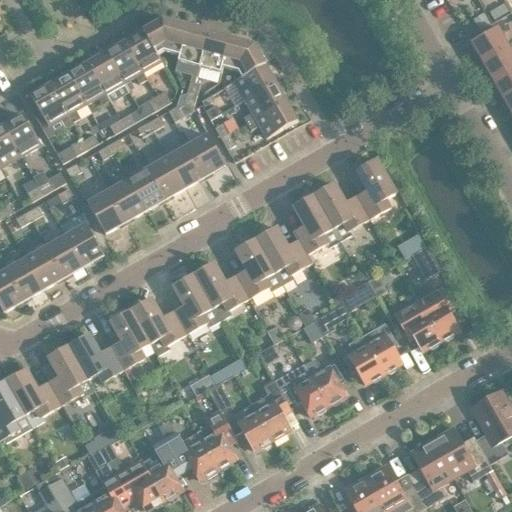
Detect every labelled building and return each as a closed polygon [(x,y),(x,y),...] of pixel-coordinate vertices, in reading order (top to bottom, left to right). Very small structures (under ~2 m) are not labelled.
[(172,19),(170,23),(163,21),(144,32),(157,56),(158,55),(163,52),(178,56),(179,56),(188,28),(189,24),(172,19)] [(199,68),(208,33),(200,31),(201,27),(189,24),(188,28),(179,56),(178,56),(177,62),(199,68)] [(162,63),(158,55),(157,56),(144,32),(143,32),(141,28),(130,35),(132,39),(125,42),(142,74),(162,63)] [(482,62),(508,48),(497,28),(471,43),(482,62)] [(217,32),(216,36),(208,33),(199,68),(221,74),(222,68),(229,39),(230,35),(217,32)] [(254,46),(229,39),(222,68),(237,73),(241,78),(241,79),(265,65),(254,46)] [(106,53),(124,84),(135,78),(139,85),(146,81),(142,74),(125,42),(118,46),(116,43),(104,50),(106,53)] [(511,54),(508,48),(482,62),(493,81),(511,70),(511,54)] [(106,53),(87,64),(105,95),(109,102),(110,104),(129,93),(124,84),(106,53)] [(109,102),(105,95),(87,64),(69,74),(86,106),(97,99),(101,106),(109,102)] [(265,65),(241,79),(241,78),(233,82),(244,102),(276,84),(265,65)] [(503,100),(511,94),(511,70),(493,81),(503,100)] [(50,85),(67,116),(72,124),(80,120),(75,112),(86,106),(69,74),(50,85)] [(196,97),(199,85),(189,83),(186,95),(196,97)] [(247,125),(255,120),(286,103),(276,84),(244,102),(251,114),(243,118),(247,125)] [(41,131),(60,121),(64,128),(72,124),(67,116),(50,85),(30,96),(34,103),(27,106),(41,131)] [(511,94),(503,100),(511,114),(511,94)] [(193,110),(195,101),(196,97),(186,95),(183,107),(193,110)] [(162,108),(168,105),(163,96),(157,99),(162,108)] [(151,115),(162,108),(157,99),(146,106),(151,115)] [(207,117),(216,112),(211,103),(202,108),(207,117)] [(286,103),(255,120),(247,125),(251,131),(259,127),(266,140),(297,122),(286,103)] [(172,121),(181,116),(176,107),(167,112),(172,121)] [(41,147),(23,115),(3,127),(20,158),(41,147)] [(125,130),(133,125),(128,116),(120,121),(125,130)] [(152,133),(164,126),(158,117),(147,124),(152,133)] [(220,140),(229,135),(220,118),(211,123),(220,140)] [(111,137),(125,130),(120,121),(106,128),(111,137)] [(142,139),(152,133),(147,124),(137,130),(142,139)] [(20,158),(3,127),(0,128),(0,168),(1,170),(20,158)] [(224,146),(233,141),(229,135),(220,140),(224,146)] [(205,178),(225,167),(207,136),(187,147),(205,178)] [(87,151),(95,146),(90,137),(82,142),(87,151)] [(112,155),(124,149),(119,140),(107,146),(112,155)] [(73,159),(87,151),(82,142),(68,150),(73,159)] [(102,161),(112,155),(107,146),(97,152),(102,161)] [(205,178),(187,147),(167,158),(185,190),(205,178)] [(167,158),(147,170),(165,201),(185,190),(167,158)] [(356,173),(367,193),(356,199),(369,221),(390,209),(386,200),(396,194),(377,161),(356,173)] [(70,180),(81,173),(76,164),(65,171),(70,180)] [(165,201),(147,170),(127,181),(146,212),(165,201)] [(37,188),(42,197),(51,192),(65,184),(60,174),(45,183),(46,183),(37,188)] [(108,192),(125,223),(146,212),(127,181),(108,192)] [(334,185),(314,197),(333,230),(340,242),(350,236),(348,233),(369,221),(356,199),(346,205),(334,185)] [(29,205),(42,197),(37,188),(24,196),(29,205)] [(60,206),(71,200),(66,191),(55,197),(60,206)] [(125,223),(108,192),(87,204),(105,235),(125,223)] [(298,243),(306,257),(307,256),(327,245),(329,248),(339,243),(340,242),(333,230),(314,197),(293,209),(304,228),(293,235),(298,243)] [(0,214),(3,220),(11,215),(6,206),(0,209),(0,214)] [(31,223),(39,218),(34,209),(26,214),(31,223)] [(17,230),(31,223),(26,214),(12,221),(17,230)] [(65,237),(83,268),(103,257),(86,226),(89,225),(83,214),(60,227),(65,237)] [(298,243),(288,249),(277,229),(256,241),(275,274),(282,286),(292,280),(290,277),(312,265),(307,256),(306,257),(298,243)] [(419,236),(410,241),(417,253),(426,248),(419,236)] [(83,268),(65,237),(45,248),(63,280),(83,268)] [(246,272),(236,278),(248,301),(269,289),(271,292),(282,286),(275,274),(256,241),(235,252),(246,272)] [(426,281),(441,272),(442,271),(428,247),(426,248),(417,253),(412,256),(426,281)] [(63,280),(45,248),(26,260),(43,291),(63,280)] [(6,271),(24,302),(43,291),(26,260),(6,271)] [(248,301),(236,278),(225,284),(214,265),(193,276),(212,310),(219,322),(229,316),(227,313),(238,307),(248,301)] [(0,274),(0,308),(3,314),(24,302),(6,271),(0,274)] [(367,282),(374,278),(369,271),(361,276),(365,284),(367,282)] [(173,314),(186,336),(207,324),(209,328),(219,322),(212,310),(193,276),(173,288),(184,308),(173,314)] [(376,298),(386,292),(377,276),(374,278),(367,282),(376,298)] [(376,298),(367,282),(365,284),(339,299),(343,305),(346,311),(374,295),(376,298)] [(456,333),(459,332),(450,317),(454,314),(439,288),(417,301),(440,342),(447,338),(450,339),(455,336),(456,333)] [(339,298),(331,302),(335,309),(343,305),(339,299),(339,298)] [(186,336),(173,314),(163,320),(151,300),(131,312),(150,346),(157,358),(169,351),(167,347),(175,342),(186,336)] [(436,345),(440,342),(417,301),(394,314),(409,340),(413,338),(422,353),(427,350),(430,351),(435,348),(436,345)] [(323,336),(332,330),(330,327),(349,316),(346,311),(343,305),(335,309),(315,321),(323,336)] [(304,328),(313,322),(306,310),(297,315),(304,328)] [(110,324),(121,343),(111,349),(123,372),(145,360),(140,351),(150,346),(131,312),(110,324)] [(311,342),(323,336),(315,321),(314,322),(303,329),(311,342)] [(401,365),(393,350),(397,347),(385,325),(375,331),(362,338),(361,339),(366,348),(383,376),(387,373),(391,374),(396,371),(397,367),(401,365)] [(282,341),(274,328),(266,333),(274,346),(282,341)] [(89,336),(68,347),(87,381),(97,376),(102,384),(123,372),(111,349),(100,356),(89,336)] [(352,373),(356,371),(365,386),(369,383),(373,384),(378,381),(379,378),(383,376),(366,348),(361,339),(349,346),(354,355),(344,360),(352,373)] [(59,379),(48,385),(61,407),(92,390),(87,381),(68,347),(48,359),(59,379)] [(341,403),(342,399),(346,397),(338,382),(342,379),(334,366),(320,374),(313,361),(304,366),(306,370),(309,373),(328,407),(332,405),(335,406),(341,403)] [(301,403),(310,418),(314,415),(317,416),(323,413),(323,410),(328,407),(309,373),(306,370),(304,366),(281,379),(289,392),(297,406),(301,403)] [(61,407),(48,385),(38,391),(26,371),(16,377),(14,374),(4,380),(32,429),(44,422),(42,418),(50,413),(61,407)] [(0,441),(3,440),(5,444),(32,429),(4,380),(0,382),(0,441)] [(288,408),(274,383),(263,389),(268,397),(252,406),(256,413),(256,414),(272,442),(276,439),(280,440),(285,437),(286,434),(290,431),(280,413),(288,408)] [(207,391),(219,411),(221,414),(223,412),(232,407),(219,384),(207,391)] [(475,441),(477,445),(489,466),(507,455),(499,441),(511,433),(511,411),(501,392),(471,409),(486,435),(475,441)] [(239,423),(238,424),(254,452),(258,450),(262,451),(267,448),(268,444),(272,442),(256,414),(256,413),(252,406),(234,416),(239,423)] [(223,412),(221,414),(219,411),(204,419),(209,428),(197,435),(217,471),(221,468),(225,469),(230,466),(231,463),(236,460),(225,442),(236,436),(223,412)] [(452,429),(431,441),(453,479),(466,472),(472,482),(492,471),(489,466),(477,445),(465,451),(452,429)] [(215,472),(217,471),(197,435),(181,444),(176,435),(165,441),(183,472),(191,467),(199,481),(206,477),(207,479),(216,474),(215,472)] [(101,447),(98,438),(84,444),(88,452),(101,447)] [(158,458),(152,462),(156,469),(148,473),(142,463),(141,463),(163,502),(167,499),(171,500),(176,497),(177,494),(182,491),(174,477),(183,472),(165,441),(152,448),(158,458)] [(411,482),(412,484),(426,509),(446,497),(440,487),(453,479),(431,441),(410,453),(423,475),(411,482)] [(106,465),(128,502),(137,497),(145,511),(149,510),(153,511),(158,508),(159,504),(163,502),(141,463),(126,472),(109,444),(98,451),(106,465)] [(69,465),(65,458),(54,465),(58,472),(69,465)] [(128,502),(106,465),(94,471),(103,487),(89,496),(98,511),(122,511),(120,507),(128,502)] [(420,511),(426,509),(412,484),(400,491),(386,467),(365,479),(384,511),(388,511),(398,507),(400,511),(420,511)] [(34,470),(19,478),(26,489),(40,480),(34,470)] [(70,511),(73,511),(98,511),(89,496),(81,500),(81,499),(75,503),(62,480),(59,482),(55,476),(45,482),(62,511),(70,511)] [(384,511),(365,479),(344,491),(356,511),(384,511)] [(48,511),(62,511),(45,482),(36,487),(39,493),(38,494),(48,511)] [(323,511),(318,501),(307,508),(309,511),(307,511),(323,511)]
